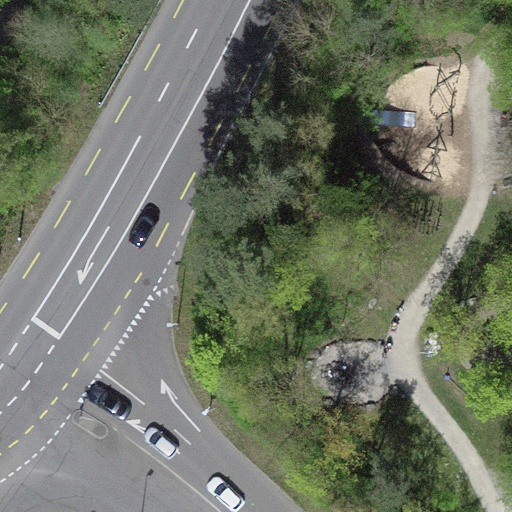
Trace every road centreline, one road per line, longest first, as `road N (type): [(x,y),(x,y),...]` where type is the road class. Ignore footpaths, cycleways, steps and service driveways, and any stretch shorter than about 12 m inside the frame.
road 1 (motorway): [(511,57),(257,511)]
road 2 (primary): [(16,357),(228,0)]
road 3 (tertiary): [(16,357),(225,511)]
road 4 (motorway): [(410,511),(511,330)]
